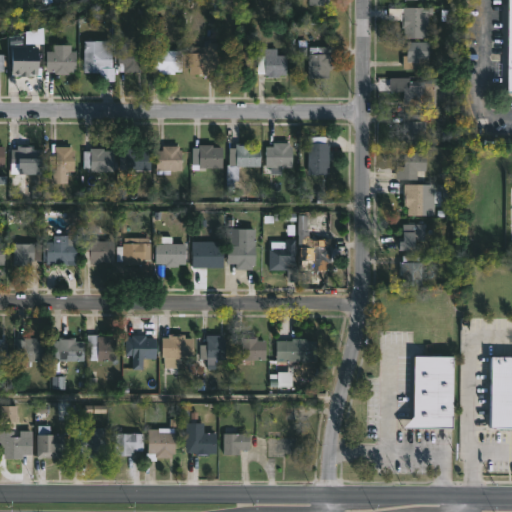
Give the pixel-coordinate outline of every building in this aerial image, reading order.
[(428,13),(428,37),(425,37),(425,38),(404,38),(404,28),(401,28),(401,21),(388,21),(388,8),(432,8),(432,13),(428,13)] [(161,37),(161,50),(182,51),(182,72),(174,72),(174,75),(161,74),(161,72),(158,72),(158,70),(151,70),(151,37),(161,37)] [(112,41),(112,68),(114,68),(114,81),(102,81),(102,73),(84,73),(83,41),(112,41)] [(427,69),(427,76),(418,76),(418,69),(403,69),(403,56),(407,56),(407,42),(429,42),(429,69),(427,69)] [(206,75),(189,75),(189,53),(205,53),(205,51),(207,51),(207,43),(217,43),(217,72),(206,72),(206,75)] [(130,47),(143,47),(142,73),(119,72),(119,63),(117,63),(118,44),(130,44),(130,47)] [(71,45),(71,51),(76,51),(76,72),(69,72),(69,74),(54,74),(54,72),(46,72),(46,51),(52,51),(52,45),(71,45)] [(21,46),(21,50),(37,51),(36,76),(12,77),(12,66),(10,66),(11,51),(14,51),(14,46),(21,46)] [(263,46),(263,48),(277,48),(277,55),(286,55),(286,76),(279,75),(279,77),(267,77),(267,75),(265,75),(265,72),(258,71),(258,46),(263,46)] [(330,49),(330,54),(331,54),(331,79),(307,78),(309,47),(330,47),(330,49)] [(249,51),(248,73),(239,72),(239,76),(228,76),(228,70),(229,70),(229,67),(222,67),(222,52),(249,51)] [(428,80),(428,82),(434,82),(433,108),(420,107),(420,110),(411,110),(411,107),(408,107),(408,104),(404,104),(404,87),(414,88),(414,80),(428,80)] [(426,122),(426,145),(405,144),(405,135),(403,135),(403,120),(406,121),(406,114),(430,115),(430,122),(426,122)] [(290,143),(290,147),(292,147),(292,167),(286,167),(285,175),(265,174),(265,147),(273,147),(273,143),(290,143)] [(258,144),(258,148),(261,148),(260,167),(237,167),(237,181),(226,181),(226,165),(228,165),(228,148),(235,148),(235,144),(258,144)] [(33,146),(33,150),(41,150),(41,169),(22,169),(22,172),(12,172),(12,169),(9,169),(10,150),(16,150),(17,146),(33,146)] [(179,146),(179,149),(182,149),(181,171),(170,171),(170,174),(156,174),(156,151),(162,151),(162,146),(179,146)] [(71,147),(71,151),(74,151),(74,172),(67,172),(67,184),(52,184),(52,171),(48,171),(48,156),(55,157),(54,147),(71,147)] [(199,169),(192,169),(192,148),(222,148),(223,168),(199,168),(199,169)] [(104,149),(104,150),(114,151),(113,172),(89,171),(89,168),(82,168),(83,151),(89,151),(89,149),(104,149)] [(331,151),(331,153),(333,153),(333,159),(329,160),(329,175),(307,174),(307,150),(331,151)] [(150,151),(150,171),(133,170),(133,176),(124,176),(124,173),(120,172),(120,170),(118,170),(119,151),(150,151)] [(407,180),(396,180),(396,167),(404,167),(404,153),(425,153),(425,171),(417,171),(417,180),(407,180)] [(435,185),(434,216),(408,215),(408,207),(403,207),(404,184),(435,185)] [(306,215),(306,232),(308,232),(308,238),(330,238),(330,247),(334,247),(334,261),(330,261),(330,262),(328,262),(327,270),(296,270),(297,215),(306,215)] [(425,225),(425,241),(416,241),(416,251),(397,251),(397,242),(404,242),(403,224),(425,225)] [(238,228),(256,229),(255,270),(235,270),(235,265),(227,264),(225,228),(238,228)] [(76,235),(75,265),(45,265),(45,261),(42,261),(43,244),(45,244),(45,241),(52,241),(52,235),(76,235)] [(172,236),(171,243),(185,244),(185,263),(177,263),(177,267),(164,267),(163,277),(156,277),(156,264),(154,264),(154,244),(159,244),(159,236),(172,236)] [(148,238),(148,243),(150,243),(150,272),(138,272),(138,266),(122,265),(122,262),(115,262),(115,247),(122,247),(123,238),(148,238)] [(286,270),(267,270),(267,248),(285,249),(285,239),(295,239),(294,266),(286,265),(286,270)] [(114,242),(113,265),(82,264),(82,241),(114,242)] [(34,243),(40,244),(40,261),(30,262),(30,266),(11,265),(11,244),(34,243)] [(199,244),(199,246),(223,246),(223,267),(191,267),(192,244),(199,244)] [(419,256),(419,263),(422,263),(422,286),(402,286),(402,276),(399,276),(399,262),(402,262),(402,256),(419,256)] [(98,335),(98,337),(113,337),(113,341),(116,341),(116,361),(100,361),(100,365),(91,365),(90,346),(86,346),(86,335),(98,335)] [(185,335),(184,339),(194,339),(193,359),(161,358),(162,338),(168,338),(168,335),(185,335)] [(222,336),(222,339),(225,339),(225,367),(214,367),(214,370),(205,369),(205,360),(199,359),(199,345),(206,345),(205,335),(222,336)] [(146,336),(146,339),(156,339),(156,359),(146,359),(145,370),(131,370),(131,356),(124,356),(125,339),(131,339),(131,336),(146,336)] [(257,337),(257,341),(266,341),(265,361),(234,361),(234,342),(240,342),(240,337),(257,337)] [(36,339),(36,341),(46,342),(46,362),(29,362),(29,367),(15,367),(15,342),(22,342),(22,338),(36,339)] [(84,342),(83,362),(52,361),(52,343),(59,343),(59,338),(75,338),(75,342),(84,342)] [(306,339),(306,342),(317,342),(316,363),(291,362),(291,367),(285,367),(285,362),(276,362),(276,341),(292,341),(292,339),(306,339)] [(410,416),(411,355),(451,356),(450,416),(449,416),(448,428),(399,427),(410,416)] [(488,356),(511,356),(511,427),(487,427),(488,356)] [(49,426),(49,434),(64,435),(64,456),(60,456),(60,459),(36,458),(37,426),(49,426)] [(203,426),(203,433),(216,434),(216,455),(208,454),(208,457),(195,457),(195,454),(192,454),(193,451),(185,451),(185,426),(203,426)] [(73,458),(73,439),(80,439),(80,428),(108,429),(107,455),(96,455),(96,458),(73,458)] [(488,447),(511,446),(511,432),(496,433),(497,428),(489,428),(488,447)] [(173,429),(173,434),(175,434),(174,458),(155,458),(155,462),(147,462),(147,460),(145,460),(145,454),(147,454),(148,430),(173,429)] [(32,431),(31,455),(21,455),(21,460),(3,460),(3,451),(0,451),(0,431),(13,431),(13,437),(18,437),(18,431),(32,431)] [(141,433),(143,434),(142,452),(131,452),(131,457),(114,456),(115,434),(131,434),(141,433)] [(239,456),(222,456),(222,434),(250,434),(250,451),(239,451),(239,456)]
